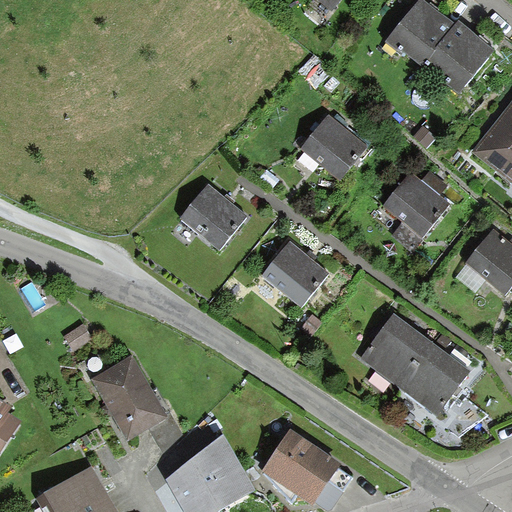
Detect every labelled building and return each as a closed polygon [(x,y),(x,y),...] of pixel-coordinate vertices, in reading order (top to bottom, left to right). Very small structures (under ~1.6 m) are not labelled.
[(318,0),(333,10),(340,0),(318,0)] [(420,2),(386,44),(422,72),(424,69),(458,96),(493,52),(480,42),(460,26),(456,31),(433,12),(420,2)] [(511,104),(491,131),(472,154),(511,185),(511,104)] [(329,117),(300,153),(339,184),(368,149),(348,133),(329,117)] [(411,172),(382,208),(423,241),(452,205),(432,189),(411,172)] [(209,188),(181,222),(220,254),(248,219),(228,203),(209,188)] [(511,247),(493,233),(467,267),(506,297),(511,289),(511,247)] [(290,245),(264,278),(302,308),(328,275),(309,260),(290,245)] [(380,335),(361,361),(440,419),(459,394),(474,374),(394,315),(380,335)] [(133,358),(92,381),(108,409),(128,444),(168,421),(133,358)] [(0,456),(20,425),(6,417),(11,409),(2,403),(0,401),(0,456)] [(166,448),(187,436),(179,422),(158,434),(166,448)] [(344,472),(291,435),(265,472),(317,509),(344,472)] [(182,471),(168,483),(184,511),(224,511),(255,495),(224,439),(182,471)] [(93,469),(43,497),(51,511),(117,511),(102,485),(93,469)]
